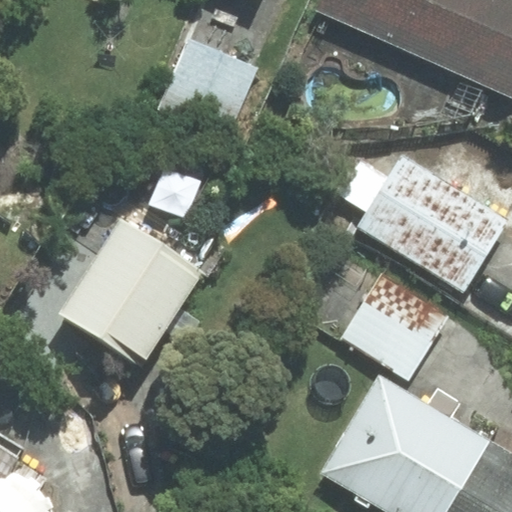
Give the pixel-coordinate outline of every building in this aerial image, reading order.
[(511,0),(318,0),(314,12),(511,98),(511,0)] [(227,134),(255,69),(188,41),(161,107),(227,134)] [(507,223),(404,158),(361,226),(465,290),(507,223)] [(201,273),(120,220),(59,313),(140,366),(201,273)] [(374,263),(336,239),(295,303),(333,327),(374,263)] [(446,317),(381,276),(342,338),(408,379),(446,317)] [(0,511),(52,511),(51,504),(42,491),(29,479),(10,473),(24,448),(0,433),(0,312),(3,308),(0,306),(0,511)] [(389,511),(447,511),(490,442),(380,377),(323,472),(389,511)] [(511,511),(511,455),(490,442),(447,511),(511,511)]
